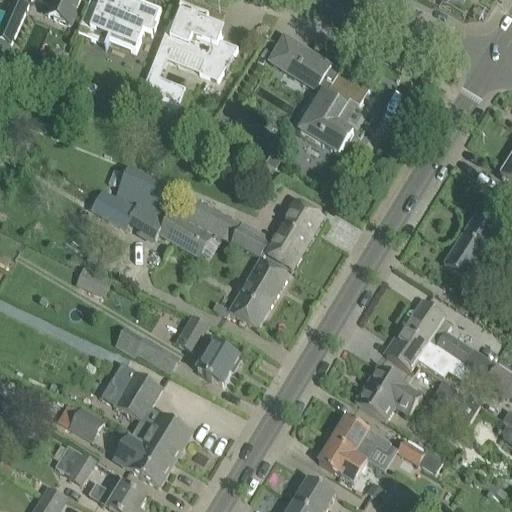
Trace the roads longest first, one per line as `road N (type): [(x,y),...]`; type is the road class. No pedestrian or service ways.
road 1 (tertiary): [(219,511),(491,61)]
road 2 (residential): [(379,0),(491,61)]
